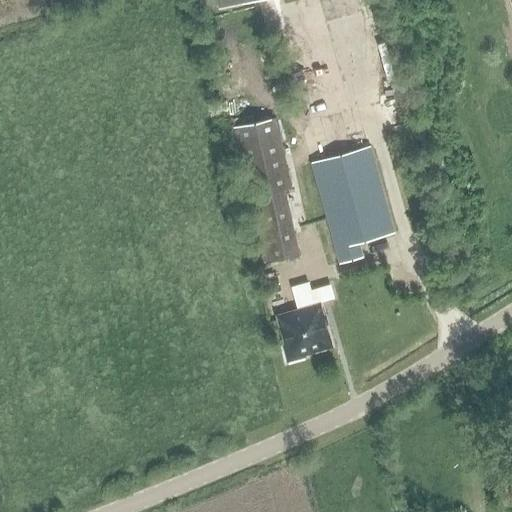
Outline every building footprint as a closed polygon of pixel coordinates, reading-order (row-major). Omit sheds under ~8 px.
[(216,0),(219,8),(252,0),(216,0)] [(267,263),(300,255),(285,190),(292,188),(276,118),(235,127),(267,263)] [(310,162),(339,264),(363,257),(359,243),(394,233),(370,146),(310,162)] [(277,276),(255,281),(259,296),(280,291),(277,276)] [(291,364),(308,360),(307,356),(334,349),(323,308),(282,319),(289,346),(286,347),(291,364)]
